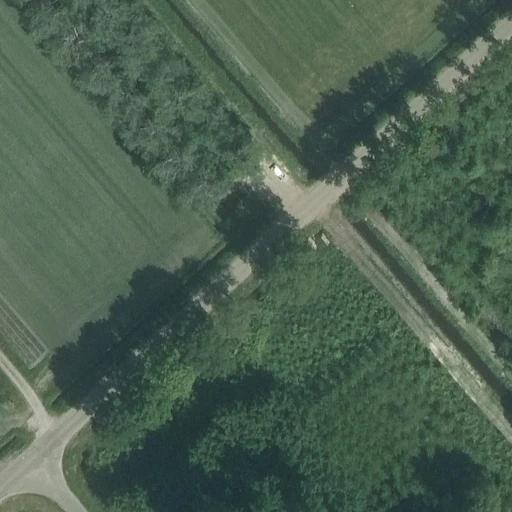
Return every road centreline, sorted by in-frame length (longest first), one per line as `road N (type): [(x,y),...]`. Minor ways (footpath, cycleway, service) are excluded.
road 1 (tertiary): [(33,456),(511,20)]
road 2 (track): [(302,212),(111,0)]
